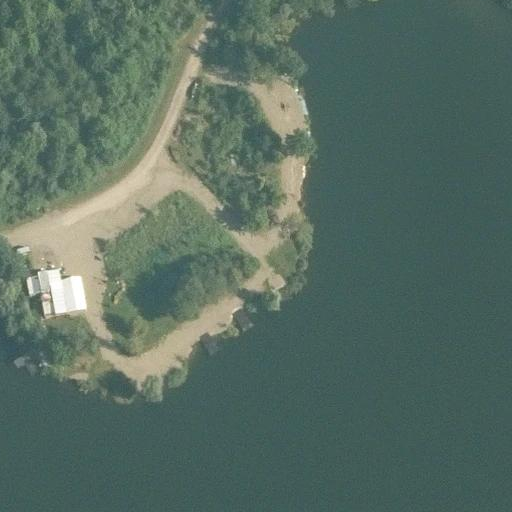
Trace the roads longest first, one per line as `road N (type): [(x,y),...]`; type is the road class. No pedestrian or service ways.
road 1 (track): [(58,216),(110,351),(139,371),(263,279),(255,251),(198,193),(147,166)]
road 2 (track): [(0,241),(137,185),(231,0)]
road 3 (track): [(255,251),(291,218),(289,151),(260,101),(228,79),(195,72)]
